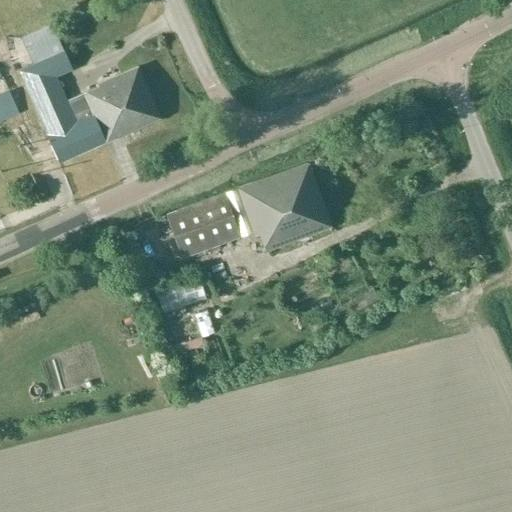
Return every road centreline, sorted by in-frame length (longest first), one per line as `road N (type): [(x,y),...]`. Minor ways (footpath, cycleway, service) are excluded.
road 1 (unclassified): [(0,251),(243,140)]
road 2 (unclassified): [(243,140),(440,50)]
road 3 (unclassified): [(440,50),(511,224)]
road 4 (unclassified): [(243,140),(171,0)]
